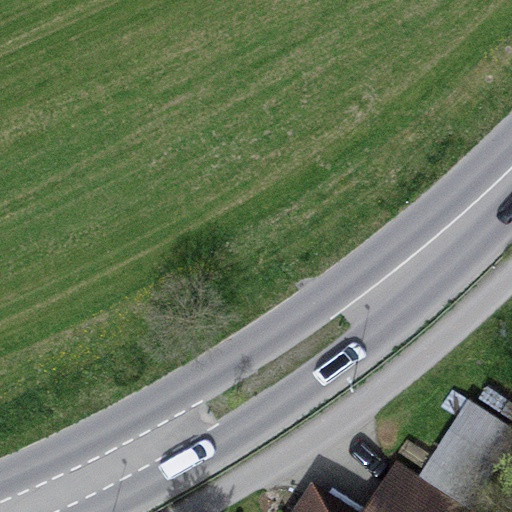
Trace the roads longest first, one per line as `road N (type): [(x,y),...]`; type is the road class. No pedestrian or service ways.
road 1 (secondary): [(20,511),(130,459),(281,365),(511,167)]
road 2 (track): [(511,267),(268,468),(193,511)]
